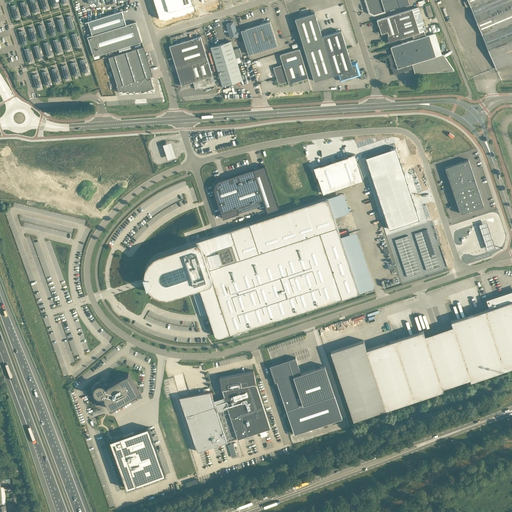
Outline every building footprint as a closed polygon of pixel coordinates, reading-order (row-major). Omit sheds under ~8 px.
[(163,19),(195,9),(192,0),(154,0),(159,17),(163,19)] [(408,0),(365,0),(370,12),(374,14),(385,11),(409,3),(408,0)] [(511,0),(468,0),(488,49),(496,68),(511,61),(511,0)] [(430,4),(425,6),(429,17),(434,16),(430,4)] [(414,39),(426,36),(425,31),(426,30),(419,6),(412,8),(377,19),(378,24),(377,24),(380,28),(382,33),(388,31),(389,35),(387,36),(389,42),(412,35),(414,39)] [(122,10),(88,21),(92,35),(88,36),(94,56),(99,55),(142,41),(136,21),(126,24),(122,10)] [(315,81),(334,75),(338,73),(341,80),(360,74),(356,62),(352,63),(341,30),(322,36),(315,12),(295,18),(315,81)] [(270,21),(246,28),(254,53),(278,45),(270,21)] [(236,30),(234,22),(227,24),(231,37),(241,34),(240,28),(236,30)] [(393,53),(391,54),(388,55),(394,74),(413,68),(412,64),(436,56),(433,47),(429,35),(426,36),(414,39),(391,47),(393,53)] [(215,85),(207,58),(201,36),(169,46),(176,67),(182,85),(193,81),(195,88),(203,86),(204,88),(215,85)] [(239,47),(234,49),(231,40),(211,47),(216,64),(236,57),(236,58),(242,56),(239,47)] [(123,92),(129,90),(129,92),(135,90),(135,92),(141,90),(142,92),(154,88),(150,76),(153,75),(143,46),(109,56),(113,70),(110,71),(112,77),(115,76),(118,85),(116,86),(117,87),(118,92),(122,90),(123,92)] [(274,67),(277,78),(279,84),(288,81),(289,83),(308,77),(309,77),(300,48),(280,54),(283,64),(274,67)] [(454,70),(443,54),(436,56),(412,64),(413,68),(415,73),(454,70)] [(236,58),(236,57),(216,64),(222,86),(243,80),(236,58)] [(171,144),(164,147),(169,161),(176,159),(171,144)] [(396,147),(366,157),(372,175),(402,165),(396,147)] [(355,154),(315,167),(323,193),(364,180),(355,154)] [(445,167),(453,190),(461,213),(484,205),(469,159),(445,167)] [(408,183),(402,165),(372,175),(378,193),(408,183)] [(215,191),(215,192),(222,213),(237,207),(264,199),(254,169),(229,177),(221,180),(219,181),(217,183),(216,185),(215,187),(215,190),(214,190),(214,191),(215,191)] [(378,193),(384,211),(414,201),(408,183),(378,193)] [(147,287),(149,286),(149,287),(152,290),(156,293),(160,295),(164,296),(168,296),(172,295),(187,290),(192,289),(195,288),(197,288),(199,288),(200,290),(201,292),(209,315),(210,319),(211,321),(215,332),(216,334),(217,335),(219,336),(221,336),(356,293),(357,293),(358,292),(358,290),(341,236),(334,217),(329,200),(328,199),(326,198),(325,198),(222,232),(220,233),(214,235),(200,240),(191,242),(187,244),(158,253),(155,255),(151,258),(149,261),(147,265),(145,269),(145,273),(145,276),(144,276),(145,280),(147,287)] [(389,229),(420,219),(414,201),(384,211),(389,229)] [(486,220),(479,222),(487,248),(495,245),(486,220)] [(26,236),(33,256),(38,254),(31,235),(26,236)] [(511,292),(499,297),(499,296),(487,300),(487,299),(486,299),(489,308),(451,321),(453,325),(425,335),(424,330),(366,349),(386,409),(443,390),(442,387),(470,378),(471,380),(511,366),(511,292)] [(78,352),(74,354),(72,351),(68,352),(71,362),(81,359),(78,352)] [(296,358),(289,361),(272,366),(273,371),(275,381),(277,381),(294,434),(342,418),(325,365),(301,373),(296,357),(295,357),(296,358)] [(236,436),(237,436),(238,438),(270,427),(257,385),(256,385),(256,383),(254,370),(236,374),(230,375),(221,376),(220,377),(222,390),(223,389),(224,395),(224,396),(214,400),(211,391),(201,392),(202,393),(197,395),(194,395),(194,396),(192,397),(192,396),(190,397),(188,398),(187,398),(186,398),(183,399),(181,400),(183,406),(198,451),(227,441),(236,438),(236,436)] [(129,373),(108,384),(107,383),(106,382),(105,381),(103,381),(102,380),(101,380),(100,380),(99,380),(97,381),(96,381),(95,382),(94,383),(94,384),(93,385),(92,386),(92,387),(92,388),(92,390),(92,391),(92,392),(93,394),(93,395),(94,396),(95,397),(97,397),(98,398),(99,398),(101,398),(102,398),(103,398),(105,397),(111,409),(140,392),(129,373)] [(111,439),(127,487),(165,474),(149,427),(111,439)] [(233,443),(228,444),(232,457),(237,455),(233,443)] [(187,486),(198,482),(197,478),(185,482),(187,486)]
